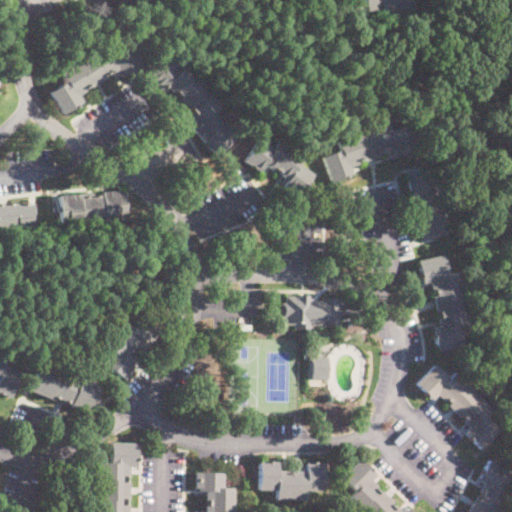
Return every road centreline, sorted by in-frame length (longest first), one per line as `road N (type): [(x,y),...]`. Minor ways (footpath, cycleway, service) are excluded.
road 1 (residential): [(22,0),(19,68),(32,105),(151,194),(179,223),(194,265),(186,341),(138,403),(87,441),(41,457),(0,449),(32,105)]
road 2 (residential): [(194,270),(328,277),(379,297),(396,319),(395,394),(372,430),(345,442),(183,436),(138,403)]
